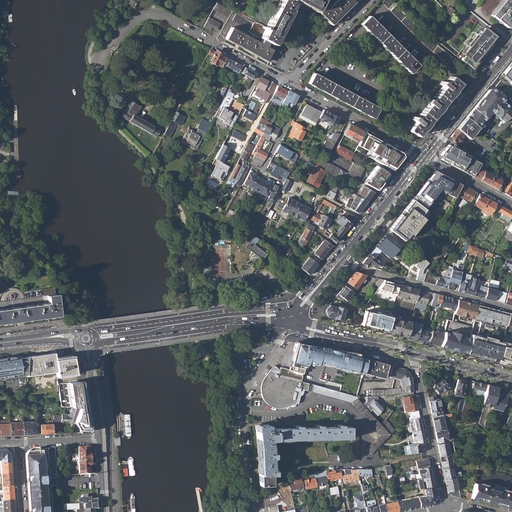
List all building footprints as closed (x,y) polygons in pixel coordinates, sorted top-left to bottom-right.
[(291,0),(280,0),(265,27),(260,38),(263,39),(269,43),(271,44),(293,3),(290,2),(291,0)] [(294,0),(298,2),(315,11),(319,4),(320,0),(294,0)] [(319,4),(315,11),(319,13),(331,25),(337,18),(348,7),(353,1),(352,0),(336,0),(327,9),(324,6),(319,4)] [(384,0),(383,2),(389,9),(394,4),(390,0),(384,0)] [(511,0),(503,0),(492,15),(506,27),(511,20),(511,0)] [(213,9),(228,17),(231,11),(223,6),(217,2),(213,9)] [(432,51),(448,64),(452,58),(428,38),(396,5),(391,10),(424,44),(432,51)] [(250,29),(253,22),(236,13),(232,20),(250,29)] [(363,26),(365,28),(378,41),(386,33),(380,26),(373,20),(372,18),(369,16),(361,24),(363,26)] [(205,24),(211,27),(217,30),(221,23),(209,17),(205,24)] [(253,22),(250,29),(248,32),(260,38),(265,27),(256,22),(256,23),(253,22)] [(465,54),(460,59),(472,69),(500,35),(488,25),(483,31),(481,30),(477,35),(475,34),(465,45),(467,47),(463,52),(465,54)] [(247,50),(253,39),(231,27),(225,38),(237,45),(247,50)] [(393,57),(402,49),(395,42),(386,33),(378,41),(393,57)] [(253,39),(247,50),(256,55),(267,61),(273,50),(267,46),(269,43),(263,39),(261,43),(253,39)] [(230,74),(235,77),(236,75),(237,72),(241,66),(231,60),(220,54),(210,48),(207,53),(212,56),(210,61),(220,66),(222,64),(233,70),(230,74)] [(402,49),(393,57),(410,74),(418,65),(409,56),(402,49)] [(511,65),(510,64),(502,74),(508,80),(510,77),(511,78),(511,77),(511,65)] [(241,73),(253,79),(256,74),(247,69),(241,66),(237,72),(241,74),(241,73)] [(326,93),(332,83),(324,78),(314,73),(310,80),(308,83),(326,93)] [(410,130),(417,136),(423,128),(424,127),(425,126),(438,110),(439,109),(452,93),(453,92),(454,91),(460,84),(451,76),(445,83),(442,81),(440,84),(443,86),(430,101),(428,99),(425,102),(428,104),(416,119),(413,116),(411,119),(414,121),(407,130),(409,131),(409,132),(410,130)] [(219,93),(220,94),(224,96),(228,90),(231,84),(226,81),(219,93)] [(265,88),(270,91),(274,83),(269,81),(265,88)] [(349,105),(354,95),(345,90),(332,83),(326,93),(337,98),(349,105)] [(173,96),(177,89),(175,88),(171,85),(167,92),(173,96)] [(278,85),(273,94),(280,97),(282,99),(287,90),(282,87),(278,85)] [(492,86),(466,117),(478,127),(489,113),(491,112),(493,115),(496,115),(504,123),(511,114),(511,110),(501,99),(504,96),(492,85),(492,86)] [(217,109),(216,111),(215,114),(214,116),(217,118),(218,117),(223,120),(223,121),(229,125),(234,115),(231,114),(232,112),(229,110),(229,111),(227,109),(233,98),(231,97),(233,94),(233,93),(228,90),(224,96),(224,97),(217,109)] [(288,91),(281,103),(290,108),(297,96),(293,93),(288,91)] [(354,95),(349,105),(373,118),(378,108),(365,101),(354,95)] [(148,121),(135,113),(135,112),(140,105),(131,99),(121,115),(129,120),(156,135),(160,128),(159,127),(160,126),(159,123),(150,118),(148,121)] [(239,112),(243,104),(240,102),(238,106),(235,105),(233,109),(239,112)] [(289,111),(290,108),(281,103),(280,105),(283,107),(285,109),(289,111)] [(306,104),(300,114),(315,122),(316,122),(318,118),(321,112),(306,104)] [(327,125),(331,128),(333,126),(338,118),(333,115),(322,110),(321,112),(318,118),(326,122),(327,125)] [(164,133),(168,135),(175,122),(180,124),(185,116),(176,111),(173,116),(170,121),(164,133)] [(232,126),(237,117),(238,115),(232,112),(231,114),(234,115),(229,125),(232,126)] [(314,125),(315,122),(300,114),(299,116),(314,125)] [(258,121),(269,127),(270,124),(271,123),(260,117),(258,121)] [(478,127),(466,117),(456,129),(464,135),(461,139),(460,141),(459,141),(457,143),(454,147),(446,142),(438,151),(440,159),(472,176),(479,164),(492,139),(478,127)] [(182,136),(186,138),(190,141),(189,143),(188,145),(195,149),(210,122),(202,118),(197,128),(198,128),(196,131),(188,127),(182,136)] [(270,136),(272,137),(274,138),(278,132),(275,130),(269,127),(258,121),(254,128),(263,132),(266,134),(270,136)] [(293,136),(300,140),(305,131),(308,133),(310,130),(293,121),(292,122),(290,125),(293,126),(288,136),(292,138),(293,136)] [(343,135),(356,142),(362,131),(354,127),(349,124),(343,135)] [(402,149),(365,129),(355,148),(377,163),(362,180),(378,190),(403,156),(403,152),(402,149)] [(450,137),(457,143),(459,141),(460,141),(461,139),(464,135),(456,129),(450,137)] [(270,136),(266,134),(263,132),(262,135),(261,136),(266,138),(266,139),(268,140),(270,136)] [(334,132),(333,134),(330,139),(328,138),(327,138),(326,141),(325,140),(322,146),(330,150),(339,134),(334,132)] [(207,172),(216,176),(221,168),(223,162),(221,160),(228,147),(229,146),(228,146),(233,136),(228,134),(227,135),(207,172)] [(260,157),(264,159),(265,158),(267,153),(259,149),(264,138),(261,136),(252,153),(255,154),(260,157)] [(239,157),(245,160),(246,157),(253,145),(246,142),(243,149),(242,152),(241,153),(239,157)] [(334,152),(349,160),(352,153),(338,144),(334,152)] [(229,164),(231,165),(234,166),(236,163),(239,157),(237,156),(235,154),(229,164)] [(251,162),(256,165),(260,157),(255,154),(254,156),(251,162)] [(256,165),(260,167),(264,159),(260,157),(256,165)] [(289,163),(285,170),(289,172),(294,163),(287,160),(286,161),(289,163)] [(347,178),(349,175),(347,173),(325,160),(321,167),(327,170),(343,179),(344,177),(347,178)] [(353,162),(347,173),(349,175),(355,178),(358,180),(364,169),(353,162)] [(241,165),(236,163),(234,166),(232,170),(232,171),(225,183),(232,186),(237,179),(240,181),(246,170),(247,168),(241,165)] [(307,180),(318,186),(320,183),(319,182),(327,170),(321,167),(316,164),(310,177),(309,176),(307,180)] [(483,182),(488,185),(493,176),(485,172),(483,165),(479,164),(472,176),(476,178),(483,182)] [(271,171),(279,176),(281,173),(283,169),(275,165),(272,170),(271,171)] [(454,196),(462,184),(435,168),(413,198),(424,207),(425,205),(427,206),(440,188),(454,196)] [(281,173),(279,176),(285,179),(285,178),(286,178),(287,175),(289,172),(285,170),(283,169),(281,173)] [(245,184),(249,186),(255,175),(250,171),(243,183),(244,183),(243,185),(244,185),(245,184)] [(248,189),(250,190),(251,187),(258,191),(257,194),(259,195),(260,192),(266,180),(255,175),(249,186),(248,189)] [(495,189),(500,191),(504,183),(501,181),(502,179),(493,175),(493,176),(488,185),(495,189)] [(507,195),(510,196),(511,194),(508,192),(511,184),(511,175),(503,193),(507,195)] [(292,181),(286,178),(285,178),(285,179),(280,187),(280,188),(286,191),(292,181)] [(260,192),(266,196),(274,182),(273,181),(271,180),(270,183),(266,180),(260,192)] [(326,196),(333,199),(336,193),(335,193),(338,186),(333,183),(326,196)] [(266,199),(272,203),(274,200),(280,188),(280,187),(277,186),(274,184),(266,199)] [(356,195),(367,201),(374,192),(363,186),(360,191),(358,190),(356,195)] [(469,189),(465,186),(459,196),(463,198),(458,206),(463,209),(468,201),(469,201),(475,192),(469,189)] [(345,206),(358,213),(363,207),(367,202),(367,201),(356,195),(352,193),(345,206)] [(473,205),(481,210),(487,199),(482,196),(479,194),(473,205)] [(282,208),(303,219),(309,207),(288,196),(282,208)] [(424,207),(413,198),(390,227),(407,240),(430,211),(424,207)] [(329,211),(333,213),(336,206),(322,199),(320,202),(330,207),(329,211)] [(487,199),(481,210),(480,212),(486,215),(488,215),(490,213),(495,203),(491,201),(487,199)] [(500,218),(509,223),(511,218),(510,217),(511,213),(511,211),(505,208),(498,205),(495,209),(503,213),(500,218)] [(263,219),(268,221),(272,216),(275,211),(271,209),(268,213),(266,213),(263,219)] [(316,223),(324,228),(329,219),(322,215),(315,212),(311,219),(316,222),(316,223)] [(342,217),(350,223),(355,217),(346,212),(342,217)] [(339,223),(345,229),(347,227),(350,223),(342,217),(339,215),(335,220),(339,223)] [(333,231),(328,237),(335,242),(340,235),(344,231),(345,229),(339,223),(334,230),(336,232),(335,233),(333,231)] [(294,252),(296,253),(296,252),(298,249),(297,249),(298,247),(300,249),(302,245),(304,246),(312,232),(312,231),(314,227),(308,224),(294,252)] [(387,230),(375,246),(390,258),(402,243),(387,230)] [(246,246),(263,259),(267,253),(255,244),(259,238),(254,234),(246,246)] [(314,256),(319,260),(326,252),(331,246),(324,240),(312,255),(314,256)] [(475,255),(476,252),(477,248),(468,245),(466,250),(466,251),(465,253),(475,255)] [(475,255),(482,257),(483,252),(482,252),(482,250),(477,248),(476,252),(475,255)] [(369,264),(375,268),(380,262),(370,254),(367,257),(362,263),(367,266),(369,264)] [(301,268),(309,274),(313,268),(319,260),(314,256),(311,259),(309,257),(301,268)] [(451,268),(450,270),(460,273),(464,259),(460,258),(460,263),(454,261),(452,260),(447,266),(450,267),(451,268)] [(502,269),(505,270),(506,267),(507,264),(511,266),(511,260),(505,258),(504,260),(502,269)] [(426,270),(426,271),(430,267),(420,259),(417,263),(420,265),(425,270),(426,270)] [(440,286),(446,288),(450,270),(451,268),(450,267),(449,271),(448,270),(447,272),(446,276),(446,278),(444,277),(443,279),(438,278),(436,280),(435,285),(440,286)] [(427,283),(435,285),(436,280),(426,271),(426,270),(423,281),(427,283)] [(348,281),(357,289),(367,275),(355,272),(351,277),(348,281)] [(460,291),(465,293),(466,287),(468,282),(468,281),(468,279),(470,275),(465,274),(464,280),(460,279),(457,291),(460,291)] [(466,287),(465,293),(468,293),(473,295),(476,284),(477,281),(478,279),(476,277),(474,277),(472,278),(471,280),(468,279),(468,281),(468,282),(466,287)] [(367,302),(361,325),(367,326),(370,327),(381,330),(386,332),(386,330),(389,320),(399,283),(390,281),(384,279),(383,282),(367,302)] [(488,284),(487,287),(484,298),(488,299),(494,300),(495,297),(496,292),(498,285),(488,282),(488,284)] [(386,332),(391,333),(394,334),(397,332),(407,335),(409,326),(410,323),(414,307),(415,303),(419,289),(416,288),(414,289),(414,291),(411,290),(411,288),(406,287),(405,285),(399,283),(389,320),(386,330),(386,332)] [(480,285),(476,284),(473,295),(484,298),(487,287),(488,284),(485,283),(484,287),(483,287),(481,291),(479,290),(480,286),(480,285)] [(344,298),(347,300),(354,292),(345,285),(340,291),(336,296),(340,299),(343,300),(344,298)] [(0,322),(59,314),(56,294),(54,288),(22,292),(24,294),(25,298),(18,299),(18,296),(15,293),(13,293),(9,293),(8,295),(6,298),(6,299),(7,301),(0,302),(0,322)] [(419,289),(415,303),(414,307),(425,310),(428,299),(430,292),(424,290),(419,289)] [(494,300),(496,301),(497,300),(503,302),(503,303),(504,303),(506,295),(496,292),(495,297),(494,300)] [(455,298),(441,295),(438,306),(443,307),(443,306),(451,308),(450,310),(455,311),(455,310),(458,299),(455,298)] [(455,311),(454,314),(459,315),(468,317),(473,319),(472,322),(473,326),(476,315),(476,313),(478,305),(474,303),(463,301),(458,299),(455,310),(455,311)] [(328,316),(334,318),(337,308),(337,307),(329,305),(325,310),(327,316),(328,316)] [(502,311),(478,305),(473,326),(496,332),(502,311)] [(337,307),(337,308),(334,318),(339,319),(342,320),(345,309),(341,308),(342,307),(340,306),(340,308),(337,307)] [(502,311),(499,323),(498,324),(496,332),(505,330),(506,325),(510,313),(505,312),(502,311)] [(455,350),(466,353),(471,332),(473,326),(455,322),(456,319),(455,319),(454,321),(446,319),(443,332),(439,346),(443,347),(455,350)] [(410,338),(417,340),(420,329),(420,326),(410,323),(409,326),(407,335),(406,337),(410,338)] [(428,331),(420,329),(417,340),(418,340),(423,342),(425,342),(428,331)] [(437,345),(439,346),(443,332),(436,330),(436,331),(432,330),(428,343),(430,343),(437,345)] [(471,332),(466,353),(491,359),(495,339),(471,332)] [(511,339),(495,339),(491,359),(502,362),(511,364),(511,339)] [(289,365),(288,369),(303,373),(306,361),(320,365),(337,369),(354,373),(361,375),(362,372),(366,359),(358,356),(359,352),(356,352),(324,346),(295,342),(295,343),(289,365)] [(28,374),(56,372),(57,376),(76,373),(73,356),(73,355),(55,358),(54,352),(53,352),(53,354),(33,357),(33,355),(27,356),(26,374),(28,374)] [(22,355),(3,358),(6,376),(17,375),(18,377),(25,376),(25,375),(26,374),(27,356),(22,357),(22,355)] [(366,359),(362,372),(372,374),(384,378),(387,364),(366,359)] [(304,389),(311,391),(313,384),(301,381),(277,375),(279,369),(274,366),(266,375),(262,381),(261,383),(261,384),(261,391),(262,396),(264,400),(267,404),(270,407),(274,408),(279,409),(285,408),(298,403),(300,395),(303,393),(304,389)] [(413,391),(410,374),(409,373),(406,370),(405,369),(392,366),(389,376),(400,379),(402,387),(400,387),(401,393),(413,391)] [(301,381),(303,373),(288,369),(280,367),(279,369),(277,375),(301,381)] [(432,387),(438,393),(442,390),(443,391),(449,386),(441,378),(432,387)] [(454,394),(461,396),(462,395),(465,386),(463,385),(464,381),(457,379),(453,393),(454,394)] [(54,421),(74,422),(73,428),(71,428),(71,432),(81,432),(89,431),(90,429),(84,380),(68,382),(72,406),(73,407),(70,416),(62,416),(62,415),(58,415),(54,415),(54,421)] [(473,381),(471,388),(478,389),(477,394),(478,396),(482,397),(483,396),(483,395),(484,391),(486,384),(473,381)] [(351,402),(357,397),(355,395),(340,391),(313,384),(311,391),(351,402)] [(482,397),(479,410),(475,423),(484,432),(491,407),(493,399),(494,396),(495,393),(497,387),(486,384),(484,391),(483,395),(483,396),(482,397)] [(401,393),(400,387),(383,389),(382,396),(401,393)] [(507,396),(495,393),(494,396),(493,399),(491,407),(502,410),(507,396)] [(403,404),(416,402),(414,394),(413,394),(401,397),(403,404)] [(374,407),(379,413),(383,410),(376,402),(377,400),(377,396),(371,396),(367,396),(367,400),(374,407)] [(363,404),(357,397),(351,402),(380,434),(366,450),(371,454),(390,434),(370,411),(363,404)] [(403,404),(401,397),(394,399),(395,406),(403,404)] [(428,401),(432,417),(440,415),(439,411),(440,411),(439,406),(440,406),(439,399),(436,399),(428,401)] [(460,399),(456,411),(463,410),(465,400),(460,399)] [(367,400),(363,404),(370,411),(374,407),(367,400)] [(407,412),(417,409),(416,402),(403,404),(404,412),(407,412)] [(408,417),(411,431),(421,429),(417,409),(407,412),(408,417)] [(451,413),(447,413),(440,415),(432,417),(435,432),(445,430),(446,429),(447,429),(446,425),(445,417),(451,415),(451,413)] [(0,432),(0,436),(10,435),(10,422),(10,420),(0,420),(0,432)] [(23,422),(23,435),(36,434),(35,421),(23,422)] [(23,422),(10,422),(10,435),(23,435),(23,422)] [(274,439),(274,432),(267,432),(266,423),(253,425),(255,447),(268,446),(267,440),(274,439)] [(41,424),(42,434),(46,433),(53,433),(53,424),(41,424)] [(274,432),(274,439),(274,440),(350,438),(350,426),(341,427),(341,425),(335,425),(335,427),(320,427),(320,425),(314,425),(314,427),(300,428),(300,426),(293,426),(293,428),(274,428),(274,430),(274,432)] [(424,441),(421,429),(411,431),(413,438),(413,443),(418,442),(424,441)] [(448,440),(446,429),(445,430),(435,432),(437,442),(448,440)] [(424,441),(418,442),(413,443),(413,444),(408,445),(410,454),(426,450),(424,441)] [(449,454),(451,454),(455,453),(452,441),(437,444),(440,456),(449,454)] [(257,475),(270,474),(271,474),(271,470),(269,470),(269,458),(271,457),(270,452),(269,452),(268,446),(255,447),(256,475),(257,475)] [(77,447),(78,461),(90,461),(90,454),(89,454),(88,447),(77,447)] [(26,456),(29,511),(53,511),(48,448),(35,449),(32,449),(29,450),(27,453),(26,456)] [(0,463),(1,475),(0,475),(0,487),(13,487),(10,454),(5,450),(0,450),(0,463)] [(440,456),(443,469),(454,466),(454,464),(452,464),(451,454),(449,454),(440,456)] [(429,466),(428,458),(427,456),(421,458),(421,460),(415,461),(417,469),(418,469),(429,466)] [(78,461),(79,474),(89,474),(89,466),(90,466),(90,461),(78,461)] [(418,469),(419,473),(415,474),(416,479),(418,479),(420,478),(423,478),(431,476),(429,466),(418,469)] [(443,469),(445,479),(455,478),(453,468),(454,468),(454,466),(443,469)] [(471,498),(509,508),(511,497),(511,495),(511,476),(478,467),(472,493),(471,498)] [(325,475),(326,475),(325,469),(313,473),(314,477),(316,486),(326,484),(325,475)] [(326,475),(327,480),(341,478),(340,472),(335,473),(335,470),(329,472),(328,469),(325,469),(326,475)] [(358,475),(359,478),(362,477),(361,474),(371,474),(370,469),(357,469),(358,475)] [(353,473),(347,474),(348,476),(345,477),(343,477),(344,483),(358,480),(357,475),(353,475),(353,473)] [(270,474),(257,475),(258,486),(270,485),(270,474)] [(288,483),(290,489),(303,487),(301,476),(292,477),(294,482),(288,483)] [(433,486),(431,476),(423,478),(420,478),(418,479),(419,485),(418,485),(418,489),(423,488),(433,486)] [(304,479),(305,487),(316,486),(314,477),(304,479)] [(453,495),(460,497),(456,477),(455,478),(445,479),(447,492),(453,495)] [(328,488),(330,494),(338,493),(337,486),(328,488)] [(433,486),(423,488),(424,494),(423,496),(396,501),(398,511),(430,505),(436,497),(433,486)] [(2,501),(14,501),(13,487),(0,487),(0,494),(2,495),(2,498),(0,498),(1,501),(2,501)] [(366,511),(364,501),(362,494),(354,496),(355,502),(357,501),(357,506),(357,507),(349,508),(349,511),(366,511)] [(78,504),(78,510),(94,509),(98,509),(97,499),(90,499),(90,498),(82,498),(78,500),(78,504)] [(376,498),(378,511),(386,511),(385,503),(379,504),(378,498),(376,498)] [(2,501),(2,511),(14,511),(14,501),(2,501)] [(385,503),(386,511),(397,511),(398,511),(396,501),(385,503)]
